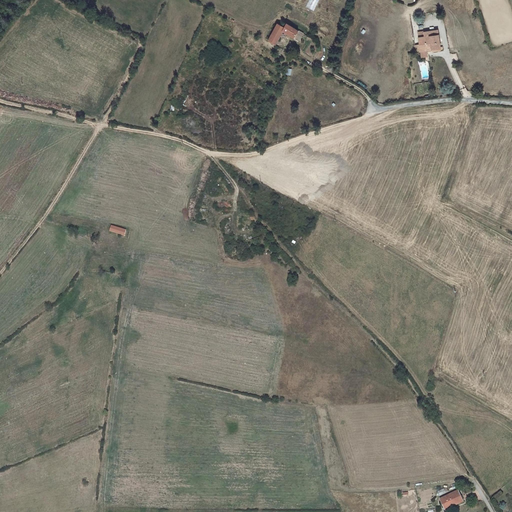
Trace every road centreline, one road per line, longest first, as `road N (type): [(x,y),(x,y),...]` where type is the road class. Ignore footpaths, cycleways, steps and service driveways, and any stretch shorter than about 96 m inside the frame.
road 1 (track): [(372,114),(243,155),(99,124)]
road 2 (track): [(99,124),(0,272)]
road 3 (unclassified): [(511,102),(422,101),(372,114)]
